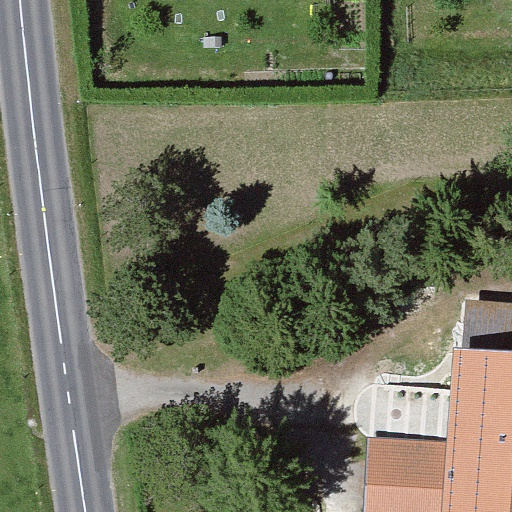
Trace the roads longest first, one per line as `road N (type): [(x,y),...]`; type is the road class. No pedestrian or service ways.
road 1 (tertiary): [(86,511),(22,0)]
road 2 (unknown): [(67,377),(324,398)]
